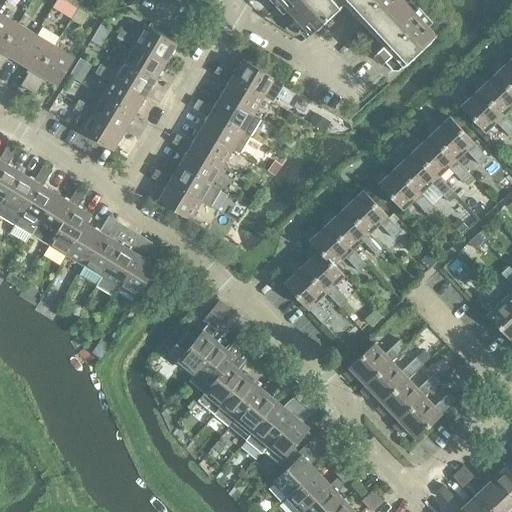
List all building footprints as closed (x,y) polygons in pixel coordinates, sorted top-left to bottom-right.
[(56,0),(53,6),(73,15),(78,4),(69,0),(56,0)] [(279,0),(311,34),(340,6),(334,0),(279,0)] [(348,0),(361,14),(387,41),(374,54),(382,63),(384,61),(393,70),(398,70),(407,63),(436,35),(404,0),(348,0)] [(0,12),(0,52),(18,23),(0,12)] [(18,23),(0,52),(0,68),(8,55),(19,61),(36,34),(18,23)] [(144,24),(136,37),(133,42),(166,61),(177,43),(144,24)] [(123,42),(128,33),(121,28),(116,37),(123,42)] [(131,46),(123,60),(155,79),(166,61),(133,42),(136,37),(128,33),(123,42),(131,46)] [(36,34),(19,61),(30,68),(20,85),(28,89),(54,45),(36,34)] [(57,84),(74,57),(54,45),(28,89),(35,94),(46,77),(57,84)] [(511,56),(504,64),(500,61),(496,65),(495,63),(491,67),(496,72),(511,89),(511,56)] [(243,58),(234,72),(231,77),(264,97),(272,102),(284,83),(243,58)] [(155,79),(123,60),(115,72),(112,77),(145,96),(155,79)] [(100,63),(95,72),(102,76),(107,68),(100,63)] [(222,77),(227,68),(219,63),(214,72),(222,77)] [(103,94),(135,114),(145,96),(112,77),(115,72),(107,68),(102,76),(110,82),(103,94)] [(229,81),(221,94),(254,114),(264,97),(231,77),(234,72),(227,68),(222,77),(229,81)] [(72,71),(70,75),(81,83),(84,78),(72,71)] [(503,115),(504,114),(511,106),(511,89),(496,72),(486,81),(483,77),(479,81),(477,79),(473,83),(478,89),(479,88),(503,115)] [(479,88),(478,89),(469,98),(465,94),(462,97),(460,96),(456,100),(461,105),(485,132),(496,121),(510,136),(511,134),(511,123),(504,114),(503,115),(479,88)] [(135,114),(103,94),(102,94),(94,107),(91,112),(124,131),(135,114)] [(261,118),(254,114),(221,94),(213,107),(210,112),(250,135),(261,118)] [(81,112),(87,103),(79,98),(74,107),(81,112)] [(201,111),(206,103),(198,98),(193,107),(201,111)] [(89,116),(80,130),(113,150),(124,131),(91,112),(94,107),(87,103),(81,112),(89,116)] [(200,129),(233,148),(240,153),(250,135),(210,112),(213,107),(206,103),(201,111),(208,116),(200,129)] [(426,128),(431,133),(456,159),(466,150),(480,164),(488,157),(474,143),(474,142),(449,116),(439,126),(435,122),(432,126),(430,124),(426,128)] [(200,129),(192,142),(189,147),(222,167),(233,148),(200,129)] [(180,146),(185,138),(177,133),(172,142),(180,146)] [(408,144),(413,150),(414,149),(438,176),(439,176),(449,166),(463,181),(470,174),(456,159),(431,133),(421,142),(418,139),(414,142),(412,140),(408,144)] [(187,151),(179,165),(212,184),(212,182),(222,167),(189,147),(192,142),(185,138),(180,146),(187,151)] [(3,151),(12,156),(17,148),(8,143),(3,151)] [(391,161),(396,166),(421,192),(431,182),(445,197),(453,190),(439,176),(438,176),(414,149),(413,150),(404,159),(401,155),(397,159),(395,157),(391,161)] [(0,167),(4,161),(8,164),(12,156),(3,151),(0,156),(0,167)] [(4,161),(0,167),(0,207),(21,172),(8,164),(4,161)] [(52,169),(43,164),(39,172),(47,177),(52,169)] [(210,207),(220,189),(221,188),(212,182),(212,184),(179,165),(172,177),(168,182),(201,202),(210,207)] [(387,175),(383,171),(379,175),(378,173),(373,177),(379,183),(378,183),(403,209),(414,199),(428,213),(435,207),(421,192),(396,166),(387,175)] [(151,177),(159,181),(164,172),(156,168),(151,177)] [(43,185),(47,177),(39,172),(34,180),(21,172),(0,207),(0,215),(14,224),(19,215),(38,182),(43,185)] [(190,220),(191,219),(201,202),(168,182),(172,177),(164,172),(159,181),(166,186),(158,200),(190,220)] [(38,182),(19,215),(37,225),(56,193),(43,185),(38,182)] [(78,185),(73,193),(82,198),(87,190),(78,185)] [(344,197),(339,201),(344,207),(345,206),(369,233),(370,232),(380,223),(394,237),(401,231),(387,216),(388,215),(363,189),(353,199),(349,195),(345,199),(344,197)] [(49,245),(54,236),(73,203),(78,206),(82,198),(73,193),(69,200),(56,193),(37,225),(31,234),(49,245)] [(86,222),(87,223),(92,214),(78,206),(73,203),(54,236),(71,246),(72,246),(86,222)] [(384,247),(370,232),(369,233),(345,206),(344,207),(335,215),(332,212),(328,215),(326,214),(322,218),(327,223),(352,249),(362,239),(376,254),(384,247)] [(104,223),(112,228),(117,220),(108,215),(104,223)] [(104,233),(108,236),(112,228),(104,223),(99,230),(87,223),(86,222),(72,246),(71,246),(66,254),(85,266),(104,233)] [(334,265),(335,265),(345,256),(359,271),(366,264),(352,249),(327,223),(318,232),(314,228),(310,232),(309,230),(305,234),(310,239),(309,240),(314,244),(334,265)] [(104,233),(85,266),(102,276),(121,243),(108,236),(104,233)] [(139,244),(147,249),(152,241),(143,236),(139,244)] [(114,295),(117,290),(119,287),(138,254),(143,257),(147,249),(139,244),(134,251),(121,243),(102,276),(96,285),(114,295)] [(302,265),(327,291),(327,292),(340,306),(348,299),(334,285),(344,275),(335,265),(334,265),(314,244),(310,247),(312,249),(308,253),(312,256),(302,265)] [(419,260),(428,270),(438,261),(428,251),(419,260)] [(138,254),(119,287),(137,297),(157,265),(143,257),(138,254)] [(302,265),(297,260),(293,264),(295,265),(291,269),(294,273),(284,283),(308,309),(309,308),(323,323),(330,316),(316,301),(327,292),(327,291),(302,265)] [(511,269),(508,265),(501,272),(511,283),(511,289),(505,296),(504,297),(511,304),(511,269)] [(511,304),(504,297),(505,296),(491,282),(484,289),(497,303),(487,314),(511,340),(511,339),(511,304)] [(230,309),(219,300),(203,319),(208,323),(196,337),(187,329),(169,351),(178,358),(177,360),(194,374),(219,342),(211,336),(217,329),(215,328),(230,309)] [(384,316),(389,311),(381,303),(376,308),(384,316)] [(363,313),(373,324),(381,316),(371,306),(363,313)] [(243,334),(229,350),(219,342),(194,374),(189,379),(204,391),(205,392),(249,339),(243,334)] [(236,367),(246,355),(255,344),(249,339),(205,392),(204,391),(198,399),(214,413),(246,374),(236,367)] [(356,375),(365,384),(366,385),(392,360),(391,360),(406,346),(399,339),(385,353),(375,342),(348,366),(349,367),(343,372),(347,376),(349,375),(353,378),(356,375)] [(401,370),(392,360),(366,385),(365,384),(360,389),(364,394),(366,392),(369,396),(373,392),(382,402),(408,378),(408,377),(423,364),(416,356),(401,370)] [(280,364),(274,359),(265,371),(271,375),(280,364)] [(287,369),(280,364),(271,375),(277,381),(287,369)] [(235,418),(236,418),(261,387),(246,374),(214,413),(229,425),(235,418)] [(389,410),(398,419),(399,420),(425,395),(424,395),(439,381),(432,374),(418,388),(408,378),(382,402),(376,407),(380,411),(382,409),(386,413),(389,410)] [(285,407),(277,401),(252,432),(246,439),(262,452),(263,451),(311,391),(303,385),(285,407)] [(236,418),(252,432),(277,401),(261,387),(236,418)] [(319,398),(311,391),(263,451),(279,464),(284,458),(310,427),(301,420),(319,398)] [(441,413),(456,398),(449,391),(434,405),(425,395),(399,420),(398,419),(393,424),(397,429),(399,427),(402,431),(406,427),(416,438),(442,413),(441,413)] [(326,441),(318,432),(299,450),(301,453),(272,481),(287,496),(316,469),(307,459),(326,441)] [(492,447),(502,458),(508,453),(498,442),(492,447)] [(502,458),(492,447),(487,452),(497,463),(502,458)] [(338,476),(349,466),(343,460),(333,470),(338,476)] [(458,470),(468,481),(474,475),(464,464),(458,470)] [(493,478),(511,498),(511,468),(508,464),(493,478)] [(349,466),(338,476),(344,481),(354,472),(349,466)] [(316,469),(287,496),(301,511),(330,484),(316,469)] [(468,481),(458,470),(452,475),(463,486),(468,481)] [(478,492),(496,511),(511,511),(511,498),(493,478),(478,492)] [(330,484),(301,511),(300,511),(329,511),(344,498),(330,484)] [(453,495),(443,484),(437,490),(447,501),(453,495)] [(366,505),(377,496),(372,490),(361,500),(366,505)] [(496,511),(478,492),(463,506),(468,511),(496,511)] [(377,496),(366,505),(372,511),(382,502),(377,496)] [(356,511),(344,498),(329,511),(356,511)]
